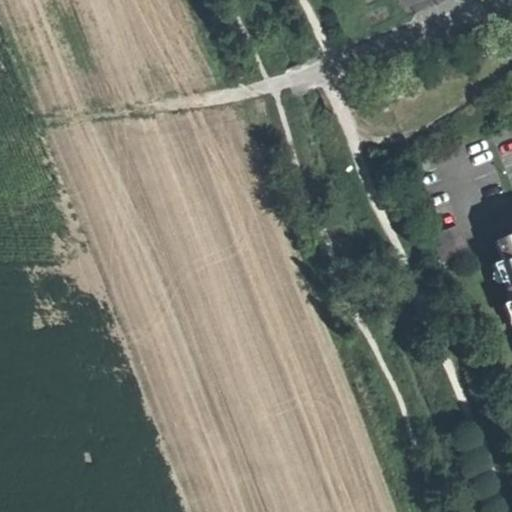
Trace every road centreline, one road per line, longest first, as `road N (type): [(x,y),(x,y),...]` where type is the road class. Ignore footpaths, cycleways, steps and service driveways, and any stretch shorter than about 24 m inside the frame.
road 1 (track): [(0,123),(232,95),(286,81)]
road 2 (residential): [(511,5),(286,81)]
